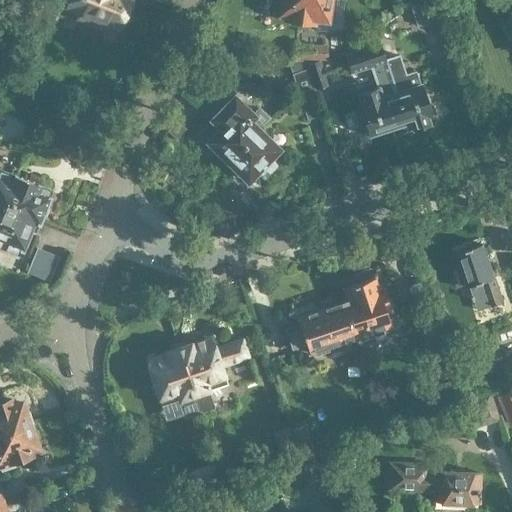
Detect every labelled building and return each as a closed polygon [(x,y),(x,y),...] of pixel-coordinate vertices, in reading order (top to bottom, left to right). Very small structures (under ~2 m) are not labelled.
[(69,0),(67,8),(89,17),(91,13),(104,18),(102,22),(119,29),(128,5),(124,3),(125,0),(69,0)] [(328,0),(277,0),(278,0),(282,1),(280,13),(287,14),(286,18),(312,22),(312,45),(293,46),(293,60),(326,58),(325,30),(341,30),(341,8),(328,6),(328,0)] [(413,0),(410,1),(418,26),(440,19),(433,0),(413,0)] [(394,79),(385,59),(380,43),(345,55),(350,70),(375,62),(377,69),(372,71),(378,87),(359,93),(362,103),(359,104),(369,134),(395,126),(389,109),(401,106),(397,91),(396,91),(392,79),(394,79)] [(389,109),(395,126),(397,133),(436,120),(431,104),(427,106),(419,83),(419,84),(414,71),(404,74),(398,55),(385,59),(394,79),(392,79),(396,91),(397,91),(401,106),(389,109)] [(307,63),(315,89),(329,85),(320,59),(307,63)] [(315,89),(307,63),(308,67),(292,73),(307,119),(324,114),(315,89)] [(205,139),(227,161),(258,130),(269,118),(259,108),(252,115),(231,94),(207,119),(216,128),(205,139)] [(0,126),(2,127),(10,110),(0,106),(0,126)] [(258,130),(227,161),(247,180),(255,172),(262,179),(276,165),(270,158),(278,149),(258,130)] [(0,202),(40,219),(51,191),(37,186),(38,184),(14,175),(13,176),(0,170),(0,202)] [(40,219),(0,202),(0,250),(18,258),(30,227),(36,229),(40,219)] [(482,281),(490,306),(502,302),(483,243),(457,251),(468,285),(482,281)] [(340,300),(353,338),(390,326),(385,310),(390,309),(383,289),(378,290),(374,277),(341,288),(344,297),(341,298),(341,300),(340,300)] [(353,338),(340,300),(296,315),(298,322),(284,326),(292,348),(306,344),(309,353),(353,338)] [(193,395),(199,410),(199,412),(215,407),(209,390),(227,384),(221,366),(247,357),(241,339),(211,349),(207,338),(190,344),(190,342),(177,346),(193,395)] [(193,395),(177,346),(164,351),(164,352),(147,358),(154,379),(151,380),(160,406),(179,400),(184,415),(199,410),(193,395)] [(455,379),(440,384),(444,398),(459,393),(455,379)] [(466,398),(476,427),(499,419),(488,390),(466,398)] [(511,392),(500,397),(511,425),(511,424),(511,392)] [(0,433),(33,422),(29,410),(23,407),(21,401),(12,404),(10,399),(0,402),(0,433)] [(290,428),(299,453),(314,447),(328,441),(320,419),(306,424),(305,423),(290,428)] [(33,422),(0,433),(0,471),(28,462),(26,457),(30,455),(28,449),(37,446),(34,440),(37,435),(33,422)] [(271,432),(280,459),(297,454),(288,426),(271,432)] [(297,483),(321,475),(312,449),(288,458),(297,483)] [(221,478),(216,462),(190,470),(195,486),(221,478)] [(386,489),(434,491),(433,502),(477,504),(479,472),(435,471),(435,474),(427,474),(427,464),(387,462),(386,489)]
